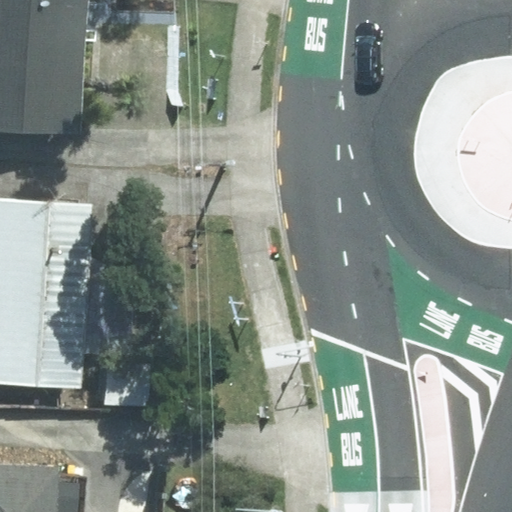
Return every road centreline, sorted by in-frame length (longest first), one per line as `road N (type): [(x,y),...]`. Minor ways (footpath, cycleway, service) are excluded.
road 1 (primary): [(373,511),(340,212)]
road 2 (primary): [(511,280),(447,287),(404,273),(367,247),(340,212)]
road 3 (primary): [(511,350),(467,511)]
road 4 (primary): [(340,212),(323,138),(345,66)]
road 5 (primary): [(345,66),(377,30),(419,7),(458,0)]
